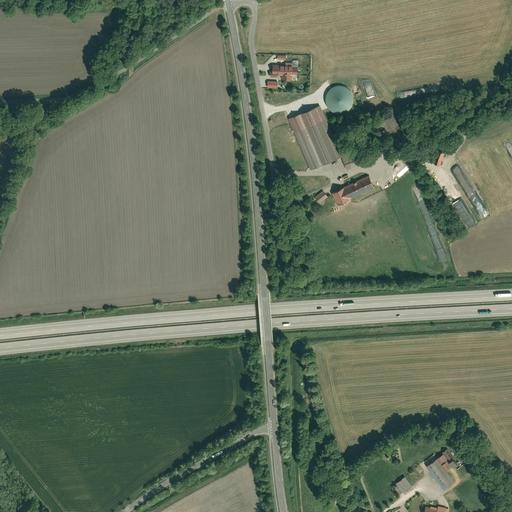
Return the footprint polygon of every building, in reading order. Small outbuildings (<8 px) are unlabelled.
[(297,64),(272,65),(272,73),(270,73),(270,77),(278,77),(278,75),(282,75),(282,79),(292,79),(292,75),(297,74),(297,64)] [(331,87),(327,90),(325,94),(324,99),(325,103),(327,107),(330,111),(335,112),(339,113),(343,112),(347,109),(349,106),(351,102),(351,97),(350,93),(347,90),(344,87),(340,86),(335,86),(331,87)] [(391,113),(380,120),(395,144),(406,137),(391,113)] [(325,118),(295,131),(310,167),(340,155),(325,118)] [(353,149),(340,155),(346,168),(358,162),(353,149)] [(443,152),(434,149),(430,161),(439,164),(443,152)] [(467,173),(457,179),(482,219),(491,213),(467,173)] [(367,175),(331,192),(338,207),(351,201),(349,196),(372,186),(367,175)] [(321,202),(329,195),(325,189),(316,196),(321,202)] [(407,457),(409,455),(409,453),(409,451),(409,448),(407,447),(405,445),(403,445),(401,445),(399,446),(397,447),(396,449),(396,452),(396,454),(397,456),(398,457),(400,458),(403,459),(405,458),(407,457)] [(447,450),(426,465),(443,489),(455,481),(447,470),(456,463),(447,450)] [(395,483),(403,493),(413,486),(405,475),(395,483)]
